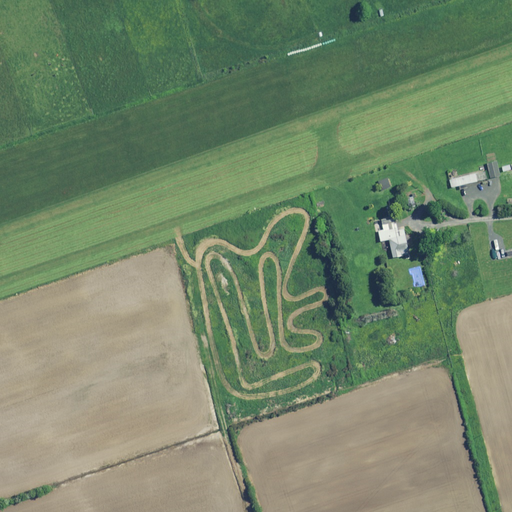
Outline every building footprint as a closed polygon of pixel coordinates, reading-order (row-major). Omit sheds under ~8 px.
[(500,176),(496,161),(487,163),(490,178),(500,176)] [(485,172),(480,173),(480,172),(449,179),(451,188),(482,181),(486,180),(485,172)] [(391,188),(387,178),(378,181),(382,191),(391,188)] [(415,206),(413,197),(407,199),(409,208),(415,206)] [(397,230),(395,218),(381,221),(383,230),(378,231),(381,242),(389,240),(393,258),(409,254),(403,229),(397,230)]
